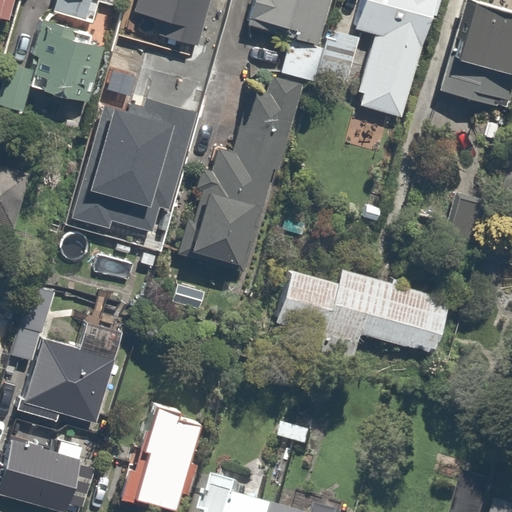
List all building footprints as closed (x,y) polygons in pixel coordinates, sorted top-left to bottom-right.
[(12,0),(0,0),(0,16),(8,18),(12,0)] [(50,0),(48,8),(89,20),(95,0),(50,0)] [(220,0),(138,0),(132,19),(173,31),(157,88),(193,98),(220,0)] [(248,0),(244,18),(285,30),(275,67),(304,75),(325,0),(248,0)] [(357,0),(350,24),(372,31),(352,100),(397,113),(429,0),(357,0)] [(511,82),(511,4),(494,0),(464,0),(451,53),(443,51),(434,87),(506,106),(511,82)] [(81,96),(97,36),(46,22),(30,82),(81,96)] [(348,78),(357,31),(327,25),(318,73),(348,78)] [(120,88),(136,33),(113,26),(98,82),(120,88)] [(0,103),(18,107),(28,65),(2,60),(0,70),(0,103)] [(267,81),(243,75),(223,146),(213,144),(185,246),(249,264),(300,81),(269,72),(267,81)] [(25,169),(0,162),(0,222),(10,225),(25,169)] [(285,264),(266,335),(347,356),(354,331),(431,351),(446,292),(336,264),(333,276),(285,264)] [(97,420),(114,354),(39,335),(52,284),(25,277),(6,352),(26,357),(14,408),(52,418),(54,409),(97,420)] [(167,506),(195,408),(146,394),(118,492),(167,506)] [(81,505),(100,437),(59,426),(53,447),(4,433),(0,448),(0,492),(61,509),(64,500),(81,505)] [(483,511),(495,474),(465,466),(451,511),(483,511)] [(318,504),(316,511),(297,511),(236,495),(240,481),(212,473),(201,511),(346,511),(347,511),(318,504)] [(511,511),(511,503),(498,500),(495,511),(511,511)]
